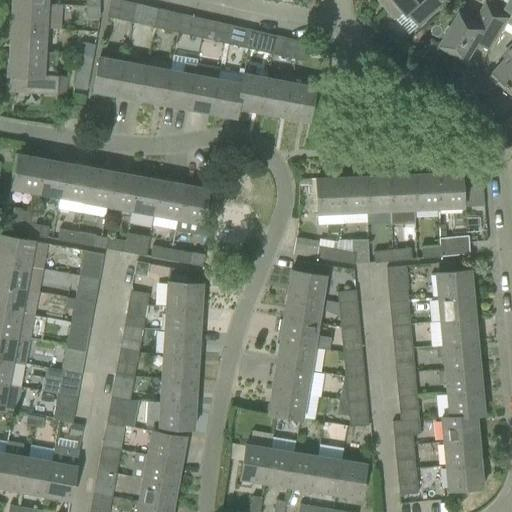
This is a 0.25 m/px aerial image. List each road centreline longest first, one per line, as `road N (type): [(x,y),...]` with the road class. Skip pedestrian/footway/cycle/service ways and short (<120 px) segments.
road 1 (residential): [(216,511),(242,318),(283,211),(284,182),(263,148),(240,140),(109,146),(0,129)]
road 2 (residential): [(511,222),(507,143),(493,103),(372,55),(354,38),(343,0)]
